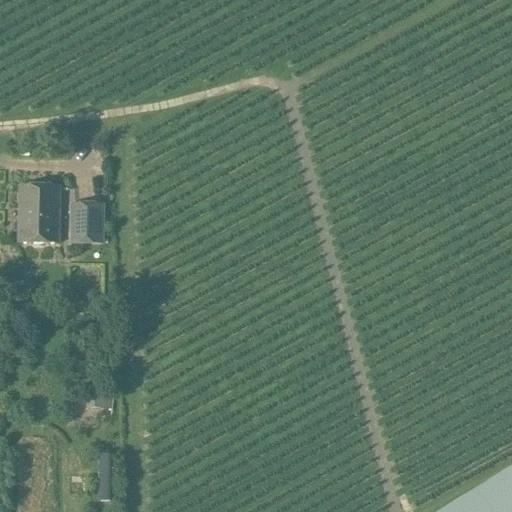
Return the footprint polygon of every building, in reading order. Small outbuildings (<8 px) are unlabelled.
[(19,186),(18,244),(59,245),(60,187),(19,186)] [(103,206),(71,205),(70,245),(102,246),(103,206)] [(83,336),(111,336),(111,326),(83,325),(83,336)] [(86,384),(87,407),(111,406),(110,383),(86,384)] [(511,511),(511,469),(442,511),(511,511)]
